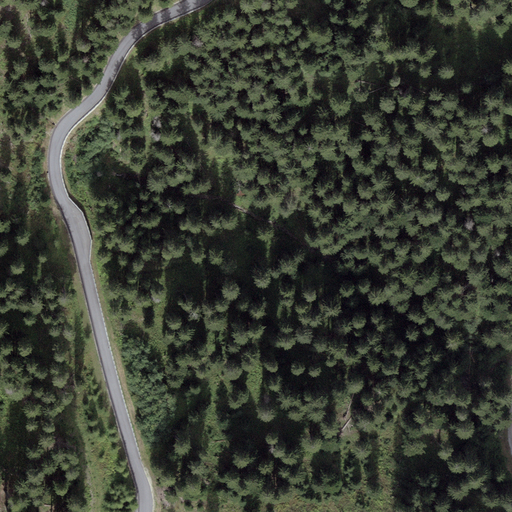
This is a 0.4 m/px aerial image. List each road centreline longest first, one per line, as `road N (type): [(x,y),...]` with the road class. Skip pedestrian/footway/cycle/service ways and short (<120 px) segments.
road 1 (unclassified): [(145,511),(55,153),(62,131),(135,34),(196,0)]
road 2 (track): [(89,511),(68,414),(48,374),(38,372),(0,414)]
